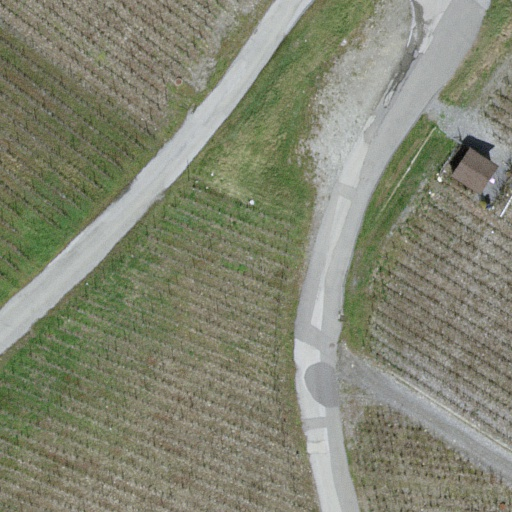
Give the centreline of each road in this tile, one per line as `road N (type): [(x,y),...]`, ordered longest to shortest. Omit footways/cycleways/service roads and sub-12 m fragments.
road 1 (track): [(448,0),(442,34),(358,172),(323,283),(316,373),(342,511)]
road 2 (track): [(0,331),(185,149),(293,0)]
road 3 (track): [(511,466),(316,351)]
